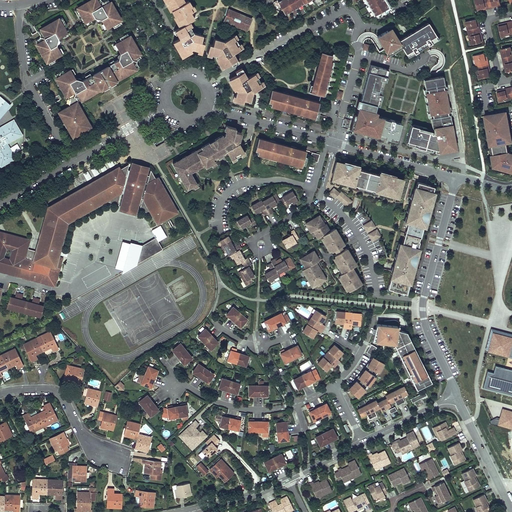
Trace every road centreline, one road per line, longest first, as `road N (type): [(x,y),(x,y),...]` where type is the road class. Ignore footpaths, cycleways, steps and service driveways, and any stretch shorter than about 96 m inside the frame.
road 1 (residential): [(456,396),(421,309),(454,176)]
road 2 (residential): [(161,358),(210,398),(260,408),(295,402)]
road 3 (residential): [(200,105),(327,141)]
road 4 (residential): [(327,141),(454,176)]
road 5 (residential): [(511,510),(456,396)]
road 6 (residential): [(218,223),(221,196),(235,184),(282,176),(312,185)]
road 7 (residential): [(0,391),(61,392),(89,445)]
